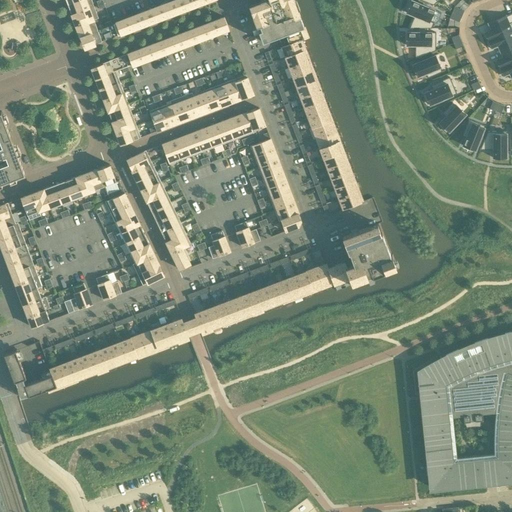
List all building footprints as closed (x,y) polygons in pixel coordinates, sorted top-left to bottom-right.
[(79,0),(68,4),(72,16),(94,7),(91,0),(79,0)] [(180,0),(174,0),(169,2),(174,15),(185,10),(180,0)] [(193,0),(180,0),(185,10),(196,6),(193,0)] [(294,0),(262,0),(249,5),(263,42),(278,36),(282,47),(301,39),(301,40),(308,37),(298,10),(294,1),(295,1),(294,0)] [(409,2),(406,10),(407,11),(407,13),(414,16),(409,28),(431,28),(434,23),(429,21),(434,10),(412,0),(411,2),(409,2)] [(159,6),(164,19),(174,15),(169,2),(159,6)] [(159,6),(148,10),(153,23),(164,19),(159,6)] [(72,16),(76,27),(94,20),(99,19),(94,7),(72,16)] [(454,7),(452,13),(462,17),(464,11),(454,7)] [(148,10),(137,14),(142,27),(153,23),(148,10)] [(452,13),(450,18),(459,22),(462,17),(452,13)] [(511,13),(488,24),(490,30),(485,32),(488,40),(511,30),(509,24),(511,22),(511,13)] [(137,14),(127,18),(132,31),(142,27),(137,14)] [(224,17),(213,21),(218,34),(229,30),(224,17)] [(127,18),(116,22),(116,23),(116,24),(121,35),(132,31),(127,18)] [(98,30),(94,20),(76,27),(80,38),(98,31),(98,30)] [(213,21),(203,25),(207,38),(218,34),(213,21)] [(98,31),(80,38),(84,48),(121,35),(116,24),(112,25),(107,27),(98,30),(98,31)] [(203,25),(192,29),(197,42),(207,38),(203,25)] [(192,29),(181,33),(186,46),(197,42),(192,29)] [(511,30),(489,40),(492,48),(498,46),(500,52),(511,46),(511,30)] [(407,32),(407,46),(415,46),(415,59),(436,51),(436,32),(407,32)] [(181,33),(171,37),(175,50),(186,46),(181,33)] [(459,35),(451,38),(454,44),(461,41),(459,35)] [(171,37),(160,41),(165,54),(175,50),(171,37)] [(301,39),(282,47),(286,57),(305,50),(301,40),(301,39)] [(160,41),(149,45),(154,58),(165,54),(160,41)] [(461,41),(454,44),(456,49),(463,46),(461,41)] [(149,45),(139,49),(143,62),(154,58),(149,45)] [(511,46),(500,52),(502,58),(497,60),(500,68),(511,62),(511,46)] [(139,49),(128,54),(132,65),(132,66),(143,62),(139,49)] [(305,50),(286,57),(290,67),(309,60),(305,50)] [(96,78),(132,65),(128,54),(91,67),(96,78)] [(435,55),(413,64),(418,77),(426,74),(428,78),(442,72),(435,55)] [(309,60),(290,67),(293,77),(313,70),(309,60)] [(511,62),(500,68),(504,76),(509,74),(511,80),(511,79),(511,62)] [(313,70),(293,77),(297,87),(317,80),(313,70)] [(116,71),(96,78),(100,89),(120,82),(116,71)] [(246,75),(235,79),(243,99),(254,95),(246,75)] [(426,94),(424,95),(427,104),(429,103),(430,105),(457,94),(450,77),(431,85),(433,89),(425,92),(426,94)] [(235,79),(224,83),(232,103),(243,99),(235,79)] [(317,80),(297,87),(301,97),(320,90),(317,80)] [(478,81),(471,85),(473,90),(481,87),(478,81)] [(100,89),(104,100),(124,93),(120,82),(100,89)] [(224,83),(214,87),(221,107),(232,103),(224,83)] [(203,91),(203,93),(210,111),(221,107),(214,87),(203,91)] [(320,90),(301,97),(305,107),(324,100),(320,90)] [(104,100),(108,111),(128,104),(124,93),(104,100)] [(192,93),(181,97),(189,119),(200,115),(194,97),(192,93)] [(203,93),(194,97),(200,115),(210,111),(203,93)] [(170,101),(171,105),(178,123),(189,119),(181,97),(170,101)] [(324,100),(305,107),(309,117),(328,110),(324,100)] [(493,101),(490,109),(495,111),(498,104),(493,101)] [(445,116),(439,122),(441,124),(440,125),(446,132),(448,130),(449,132),(466,114),(456,105),(455,106),(452,102),(442,113),(445,116)] [(108,111),(112,123),(132,115),(128,104),(108,111)] [(498,104),(495,111),(501,113),(504,106),(498,104)] [(171,105),(161,109),(167,127),(178,123),(171,105)] [(259,108),(248,112),(254,130),(255,129),(265,125),(259,108)] [(167,127),(161,109),(150,113),(155,127),(157,131),(167,127)] [(309,117),(312,127),(312,128),(332,120),(328,110),(309,117)] [(0,111),(0,183),(25,174),(2,111),(0,111)] [(248,112),(237,116),(245,136),(256,132),(255,129),(254,130),(248,112)] [(112,123),(116,134),(136,126),(132,115),(112,123)] [(491,115),(491,131),(506,131),(507,116),(491,115)] [(237,116),(226,120),(234,140),(245,136),(237,116)] [(468,119),(462,136),(466,138),(463,145),(475,150),(485,126),(468,119)] [(226,120),(216,124),(223,144),(234,140),(226,120)] [(312,127),(310,128),(314,139),(316,138),(336,130),(332,120),(312,128),(312,127)] [(216,124),(205,128),(213,148),(223,144),(216,124)] [(136,126),(116,134),(121,145),(141,137),(136,126)] [(205,128),(194,132),(202,152),(213,148),(205,128)] [(336,130),(316,138),(320,148),(339,141),(336,130)] [(487,131),(480,150),(493,149),(493,158),(507,158),(507,131),(487,131)] [(194,132),(184,136),(191,156),(202,152),(194,132)] [(184,136),(173,140),(181,160),(191,156),(184,136)] [(250,146),(254,157),(274,149),(270,138),(266,140),(250,146)] [(181,160),(173,140),(162,144),(169,164),(181,160)] [(343,151),(339,141),(320,148),(317,149),(320,159),(324,158),(343,151)] [(254,157),(258,168),(278,160),(274,149),(254,157)] [(127,160),(132,170),(151,161),(146,150),(127,160)] [(343,151),(324,158),(328,168),(347,161),(343,151)] [(258,168),(263,178),(283,171),(278,160),(258,168)] [(132,170),(137,180),(156,171),(151,161),(132,170)] [(347,161),(328,168),(332,178),(351,171),(347,161)] [(110,164),(99,169),(105,186),(110,199),(124,192),(119,181),(116,182),(110,164)] [(88,173),(94,190),(95,190),(105,186),(99,169),(88,173)] [(137,180),(142,191),(161,181),(156,171),(137,180)] [(263,178),(267,189),(287,181),(283,171),(263,178)] [(351,171),(332,178),(335,188),(355,181),(351,171)] [(96,192),(95,190),(94,190),(88,173),(77,177),(84,197),(96,192)] [(73,201),(84,197),(77,177),(65,181),(73,201)] [(62,205),(73,201),(65,181),(54,185),(62,205)] [(142,191),(147,201),(166,192),(161,181),(142,191)] [(267,189),(271,200),(291,192),(287,181),(267,189)] [(355,181),(335,188),(339,198),(359,191),(355,181)] [(51,209),(62,205),(54,185),(43,189),(51,209)] [(40,213),(51,209),(43,189),(32,194),(40,214),(40,213)] [(359,191),(339,198),(343,209),(363,202),(359,191)] [(105,202),(110,212),(130,203),(124,192),(110,199),(105,202)] [(147,201),(152,211),(171,202),(166,192),(147,201)] [(271,200),(275,210),(295,203),(291,192),(271,200)] [(41,216),(40,213),(40,214),(32,194),(21,198),(29,220),(41,216)] [(171,202),(152,211),(157,222),(176,212),(171,202)] [(0,205),(0,218),(12,214),(8,203),(0,205)] [(110,212),(115,223),(134,213),(130,203),(110,212)] [(281,220),(299,213),(295,203),(275,210),(279,221),(281,220)] [(176,212),(157,222),(161,232),(181,223),(176,212)] [(115,223),(120,233),(139,224),(134,213),(115,223)] [(299,213),(281,220),(285,231),(299,226),(302,221),(299,213)] [(0,218),(0,229),(16,224),(15,223),(12,214),(0,218)] [(246,221),(234,226),(243,247),(260,240),(256,229),(250,231),(246,221)] [(0,229),(0,241),(22,233),(18,223),(15,223),(16,224),(0,229)] [(181,223),(161,232),(166,242),(186,233),(181,223)] [(345,262),(328,268),(332,278),(331,278),(333,283),(336,290),(368,278),(367,276),(372,274),(373,276),(396,267),(392,256),(391,256),(378,223),(342,237),(348,253),(349,253),(354,264),(347,267),(345,262)] [(120,233),(125,243),(144,234),(139,224),(120,233)] [(222,230),(211,235),(215,245),(208,247),(209,248),(213,259),(230,252),(222,230)] [(0,241),(0,242),(4,252),(26,244),(22,233),(0,241)] [(186,233),(166,242),(171,252),(182,247),(183,248),(191,244),(186,233)] [(125,243),(130,253),(149,244),(144,234),(125,243)] [(4,252),(8,263),(30,254),(26,244),(4,252)] [(130,253),(135,263),(135,264),(154,254),(149,244),(130,253)] [(182,247),(171,252),(179,269),(190,264),(183,248),(182,247)] [(8,263),(12,273),(34,265),(30,254),(8,263)] [(133,264),(138,275),(159,265),(154,254),(135,264),(135,263),(133,264)] [(327,264),(316,268),(324,287),(333,283),(331,278),(332,278),(328,268),(327,264)] [(12,273),(16,284),(38,276),(34,265),(12,273)] [(159,265),(138,275),(143,285),(147,283),(164,275),(159,265)] [(316,268),(306,272),(313,291),(324,287),(316,268)] [(306,272),(296,275),(303,295),(313,291),(306,272)] [(111,284),(107,274),(96,278),(104,300),(122,293),(118,281),(111,284)] [(296,275),(286,279),(293,299),(303,295),(296,275)] [(20,295),(37,288),(38,288),(42,287),(38,276),(16,284),(20,295)] [(286,279),(276,283),(283,302),(293,299),(286,279)] [(70,299),(74,311),(92,304),(84,283),(72,287),(76,297),(70,299)] [(276,283),(266,287),(273,306),(283,302),(276,283)] [(266,287),(256,291),(263,310),(273,306),(266,287)] [(37,288),(20,295),(24,305),(42,299),(41,298),(38,288),(37,288)] [(256,291),(246,295),(253,314),(263,310),(256,291)] [(246,295),(236,298),(243,318),(253,314),(246,295)] [(24,305),(28,316),(46,309),(46,310),(50,308),(50,307),(46,296),(41,298),(42,299),(24,305)] [(236,298),(225,302),(233,322),(243,318),(236,298)] [(225,302),(215,306),(223,325),(233,322),(225,302)] [(215,306),(205,310),(213,329),(223,325),(215,306)] [(46,309),(28,316),(32,327),(50,320),(46,310),(46,309)] [(196,318),(190,320),(194,332),(200,330),(202,333),(213,329),(205,310),(194,314),(196,318)] [(182,319),(171,323),(179,342),(189,338),(188,334),(194,332),(190,320),(183,322),(182,319)] [(161,327),(169,346),(179,342),(171,323),(161,327)] [(151,330),(158,350),(169,346),(161,327),(151,330)] [(141,334),(148,354),(158,350),(151,330),(141,334)] [(425,367),(420,370),(421,377),(422,393),(425,423),(425,424),(429,464),(431,485),(431,487),(434,487),(443,486),(454,485),(456,484),(476,482),(486,482),(485,478),(483,458),(483,456),(476,456),(476,455),(456,456),(453,424),(452,416),(463,415),(463,421),(466,420),(467,424),(467,425),(466,426),(465,426),(464,426),(464,427),(467,426),(470,426),(472,425),(475,425),(477,425),(480,425),(480,424),(479,424),(478,424),(477,424),(476,419),(481,419),(480,413),(493,412),(493,415),(493,418),(493,421),(493,424),(493,431),(493,437),(493,443),(493,450),(494,455),(496,481),(496,482),(496,483),(496,484),(496,485),(497,485),(497,486),(498,486),(499,486),(500,485),(500,484),(500,483),(500,482),(505,481),(505,480),(507,479),(510,479),(511,478),(511,332),(509,334),(506,334),(503,335),(497,337),(491,338),(485,340),(479,342),(473,344),(467,347),(461,349),(456,351),(450,354),(444,357),(439,359),(439,360),(434,362),(429,365),(425,367)] [(131,338),(138,357),(148,354),(141,334),(131,338)] [(128,361),(138,357),(131,338),(121,342),(128,361)] [(121,342),(111,346),(118,365),(128,361),(121,342)] [(111,346),(101,350),(108,369),(118,365),(111,346)] [(23,379),(26,378),(16,350),(17,350),(4,355),(15,382),(16,382),(17,386),(20,395),(21,397),(29,395),(29,396),(47,389),(48,391),(57,388),(56,386),(52,374),(25,385),(23,379)] [(101,350),(90,353),(98,373),(108,369),(101,350)] [(88,376),(98,373),(90,353),(80,357),(88,376)] [(80,357),(70,361),(78,380),(88,376),(80,357)] [(70,361),(60,365),(67,384),(78,380),(70,361)] [(60,365),(50,369),(52,374),(56,386),(57,388),(67,384),(60,365)]
